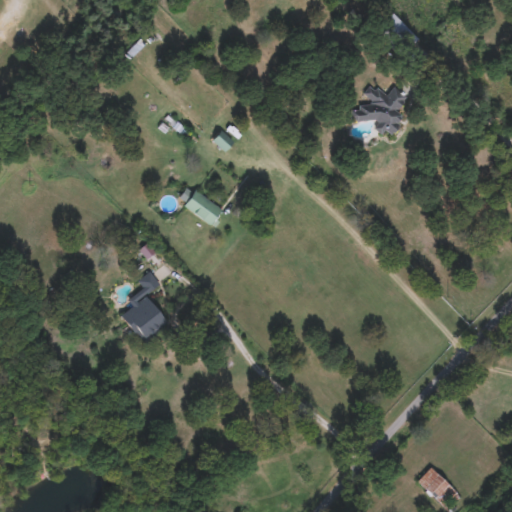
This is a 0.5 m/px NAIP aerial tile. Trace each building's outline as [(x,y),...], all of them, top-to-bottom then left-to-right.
[(373,29),(391,12),(417,38),(399,56),(373,29)] [(346,110),(380,73),(405,96),(394,109),(403,117),(388,133),(366,113),(358,121),(346,110)] [(202,131),(211,121),(232,139),(223,149),(202,131)] [(176,200),(186,184),(220,207),(209,223),(176,200)] [(120,311),(131,305),(126,296),(142,287),(137,279),(150,271),(158,284),(144,292),(163,324),(137,340),(120,311)] [(511,443),(503,433),(511,425),(511,443)] [(452,511),(447,511),(415,480),(428,466),(464,500),(452,511)]
